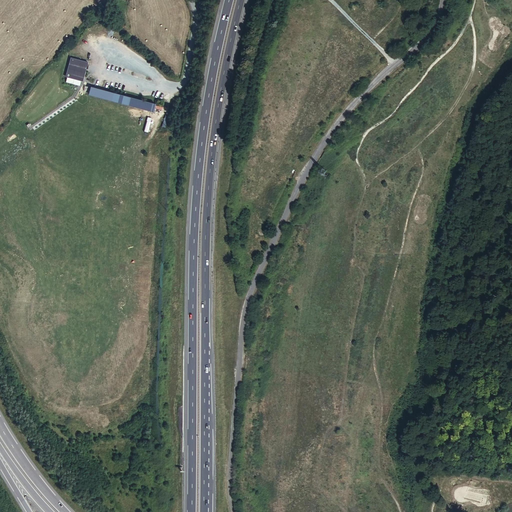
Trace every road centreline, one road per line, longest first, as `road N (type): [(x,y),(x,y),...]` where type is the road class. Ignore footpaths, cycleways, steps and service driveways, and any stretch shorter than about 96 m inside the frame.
road 1 (unclassified): [(233,511),(231,436),(249,295),(312,156),(362,90),(436,29),(446,0)]
road 2 (trunk): [(205,511),(212,154),(242,0)]
road 3 (trunk): [(229,0),(196,213),(192,511)]
